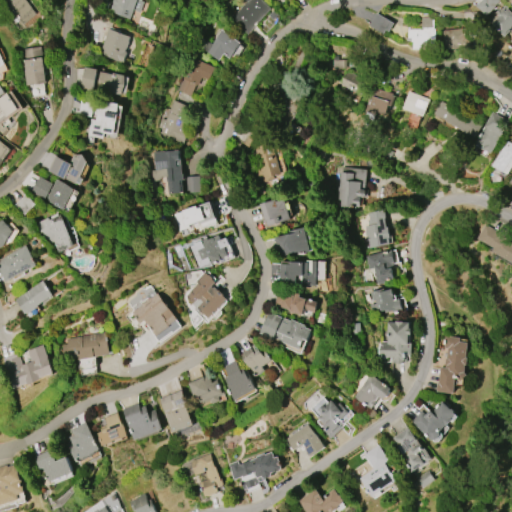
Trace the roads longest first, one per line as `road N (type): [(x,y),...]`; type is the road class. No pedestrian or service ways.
road 1 (residential): [(511,106),(302,22),(286,31),(259,61),(220,144),(225,186),(261,265),(245,320),(185,366),(85,403),(0,448)]
road 2 (residential): [(405,398),(427,342),(415,260),(421,225),(442,205),(462,200),(511,217)]
road 3 (residential): [(220,511),(270,499),(405,398)]
road 4 (residential): [(65,0),(58,107),(0,181)]
road 5 (residential): [(451,0),(346,6),(302,22)]
